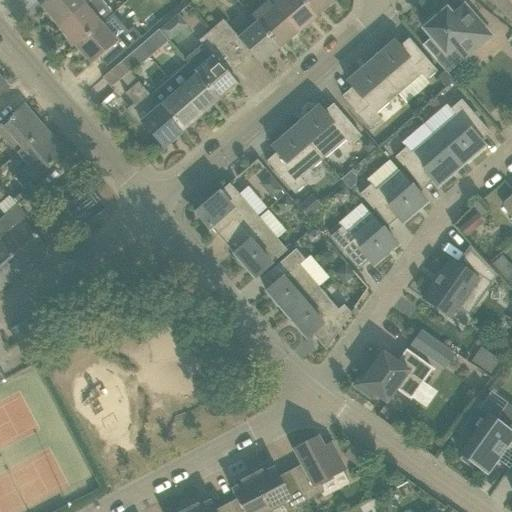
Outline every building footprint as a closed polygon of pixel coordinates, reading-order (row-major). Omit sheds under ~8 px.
[(35,0),(43,9),(42,9),(43,10),(53,0),(35,0)] [(59,28),(90,0),(53,0),(43,10),(44,10),(59,27),(58,27),(59,28)] [(74,46),(112,14),(100,0),(90,0),(59,28),(59,29),(60,28),(60,29),(74,45),(74,46)] [(268,0),(275,7),(297,33),(298,33),(298,32),(315,17),(315,18),(316,17),(301,0),(268,0)] [(333,0),(301,0),(316,17),(317,17),(316,16),(333,2),(335,1),(333,0)] [(463,61),(472,54),(492,37),(463,5),(451,15),(446,9),(435,19),(433,16),(423,25),(425,27),(423,29),(430,39),(423,45),(422,45),(435,61),(436,60),(443,53),(445,55),(453,49),(463,61)] [(275,7),(257,23),(279,49),(280,48),(279,48),(296,34),(296,33),(297,34),(297,33),(275,7)] [(91,65),(117,42),(101,24),(113,14),(112,14),(74,46),(75,47),(76,47),(90,64),(91,65)] [(278,50),(279,49),(257,23),(239,38),(224,20),(211,31),(241,66),(252,56),(260,65),(262,65),(261,63),(262,63),(278,49),(278,50)] [(179,34),(169,23),(160,31),(169,42),(179,34)] [(140,47),(149,56),(167,41),(159,31),(140,47)] [(241,66),(211,31),(199,41),(203,45),(184,61),(197,75),(219,101),(219,100),(236,86),(237,85),(229,76),(241,66)] [(370,62),(398,94),(421,75),(426,81),(437,72),(408,39),(399,48),(394,42),(370,62)] [(121,62),(130,72),(149,56),(140,47),(121,62)] [(110,88),(124,77),(133,87),(139,82),(130,72),(121,62),(102,78),(110,88)] [(376,113),(398,94),(370,62),(347,82),(352,88),(342,96),(370,129),(381,119),(376,113)] [(444,72),(436,79),(445,88),(453,82),(444,72)] [(219,101),(197,75),(178,91),(201,117),(201,116),(218,101),(218,102),(219,101)] [(0,95),(8,88),(0,78),(0,95)] [(182,133),(139,82),(133,87),(125,95),(140,113),(144,109),(149,116),(141,123),(163,149),(164,148),(164,147),(181,133),(182,133)] [(160,106),(139,82),(182,133),(182,132),(199,117),(200,118),(201,117),(178,91),(160,106)] [(433,134),(461,167),(484,147),(479,141),(489,133),(461,100),(450,110),(455,115),(433,134)] [(318,107),(295,127),(323,160),(345,140),(350,146),(361,137),(333,104),(323,113),(318,107)] [(402,109),(410,119),(415,114),(407,105),(402,109)] [(44,130),(24,106),(0,126),(0,134),(17,154),(44,130)] [(300,179),(323,160),(295,127),(271,148),(276,153),(266,162),(294,194),(305,184),(300,179)] [(17,206),(20,209),(38,193),(30,184),(65,154),(44,130),(17,154),(27,166),(12,178),(23,191),(12,200),(17,206)] [(437,187),(461,167),(433,134),(410,154),(405,148),(394,157),(423,190),(433,182),(437,187)] [(369,139),(360,146),(367,154),(376,147),(369,139)] [(350,171),(340,180),(349,190),(355,185),(355,178),(350,171)] [(371,185),(360,194),(388,227),(398,219),(402,224),(426,203),(398,171),(375,191),(371,185)] [(272,200),(273,198),(281,192),(282,191),(270,177),(260,185),(272,200)] [(225,245),(258,217),(229,184),(195,214),(205,225),(207,224),(225,245)] [(345,188),(336,196),(341,201),(347,202),(353,197),(345,188)] [(312,195),(298,207),(308,218),(321,207),(312,195)] [(511,196),(504,204),(503,209),(511,219),(511,196)] [(285,197),(275,205),(284,215),(293,206),(285,197)] [(480,199),(472,206),(481,217),(489,210),(480,199)] [(0,220),(0,243),(23,270),(46,249),(23,223),(28,219),(20,209),(17,206),(0,220)] [(358,270),(369,261),(373,267),(397,246),(369,214),(346,234),(341,228),(330,237),(358,270)] [(258,217),(225,245),(254,279),(287,251),(258,217)] [(466,237),(474,230),(467,221),(458,228),(466,237)] [(307,234),(307,239),(310,243),(315,244),(319,241),(320,235),(317,231),(312,231),(307,234)] [(0,289),(23,270),(0,243),(0,289)] [(432,287),(423,300),(449,318),(464,297),(475,304),(495,276),(496,277),(497,276),(470,246),(469,247),(470,248),(458,265),(451,260),(442,273),(440,271),(430,286),(432,287)] [(296,250),(263,278),(271,288),(266,292),(286,316),(318,288),(299,265),(305,260),(296,250)] [(502,276),(511,267),(502,255),(492,264),(502,276)] [(338,310),(318,288),(286,316),(306,339),(312,334),(326,350),(351,314),(344,305),(338,310)] [(427,358),(438,343),(421,331),(410,346),(427,358)] [(471,362),(490,375),(499,361),(481,348),(471,362)] [(365,371),(354,386),(372,399),(375,395),(386,403),(396,390),(410,400),(431,369),(406,351),(397,364),(383,353),(368,374),(365,371)] [(511,408),(506,404),(495,421),(478,409),(465,428),(475,435),(460,456),(461,457),(459,460),(471,469),(474,466),(486,474),(509,442),(511,444),(511,408)] [(289,472),(305,502),(323,493),(321,483),(346,470),(331,443),(323,447),(318,437),(293,450),(301,466),(289,472)] [(370,455),(353,443),(343,456),(360,469),(370,455)] [(249,473),(269,511),(283,503),(290,511),(290,510),(305,502),(289,472),(278,477),(273,468),(268,470),(265,465),(249,473)] [(266,511),(269,511),(249,473),(233,481),(236,487),(231,490),(236,500),(225,505),(228,511),(266,511)] [(228,511),(225,505),(215,511),(210,501),(204,504),(201,498),(185,507),(188,511),(228,511)]
